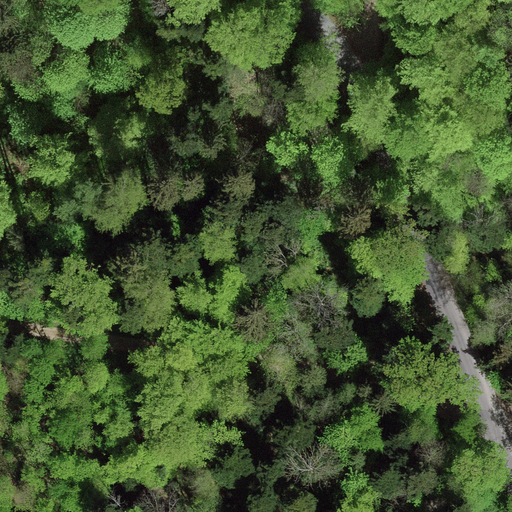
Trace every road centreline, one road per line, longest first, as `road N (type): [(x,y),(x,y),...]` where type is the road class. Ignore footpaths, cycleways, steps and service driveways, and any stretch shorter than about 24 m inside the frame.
road 1 (tertiary): [(296,0),(345,63),(366,107),(511,488)]
road 2 (track): [(0,321),(286,359),(477,405)]
